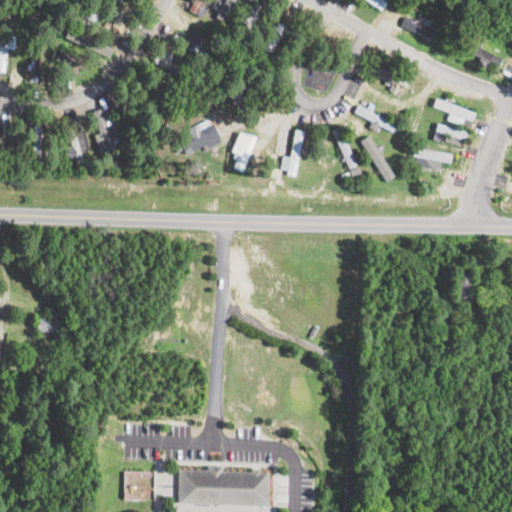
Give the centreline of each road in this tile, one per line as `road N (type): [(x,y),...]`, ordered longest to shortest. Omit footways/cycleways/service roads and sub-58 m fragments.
road 1 (primary): [(0,215),(511,222)]
road 2 (residential): [(223,221),(222,279),(235,303),(272,327),(317,332),(354,362),(367,442),(361,511)]
road 3 (residential): [(506,97),(306,0)]
road 4 (residential): [(165,0),(123,58),(82,96),(0,100)]
road 5 (residential): [(365,30),(337,94),(306,101),(292,74),(322,8)]
road 6 (residential): [(479,222),(511,87)]
